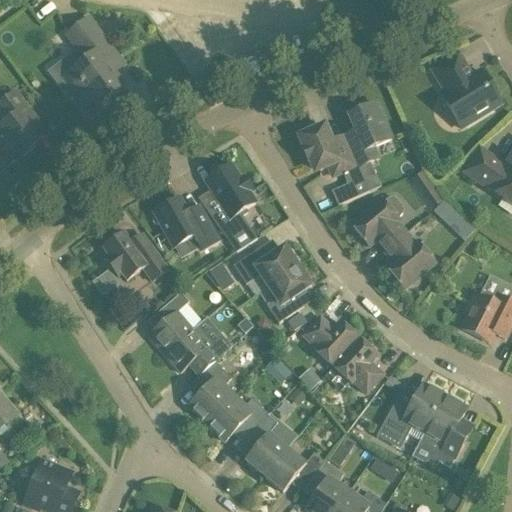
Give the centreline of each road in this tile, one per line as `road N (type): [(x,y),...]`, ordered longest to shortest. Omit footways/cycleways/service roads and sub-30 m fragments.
road 1 (residential): [(511,389),(382,317),(330,260),(241,113)]
road 2 (residential): [(24,244),(182,138),(241,113)]
road 3 (residential): [(241,113),(471,6)]
road 4 (residential): [(154,440),(24,244)]
